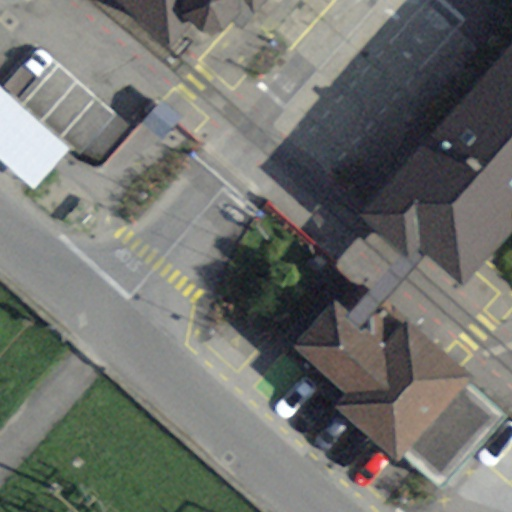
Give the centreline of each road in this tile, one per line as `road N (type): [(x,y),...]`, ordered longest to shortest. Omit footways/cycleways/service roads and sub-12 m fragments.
road 1 (tertiary): [(0,220),(331,511)]
road 2 (unknown): [(62,278),(250,131),(367,0)]
